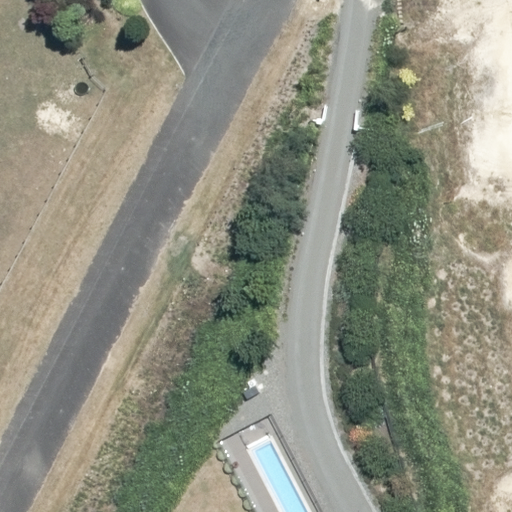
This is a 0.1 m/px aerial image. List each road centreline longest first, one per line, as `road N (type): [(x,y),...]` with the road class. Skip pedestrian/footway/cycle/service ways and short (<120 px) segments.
road 1 (residential): [(0,510),(264,0)]
road 2 (unknown): [(383,0),(325,336),(330,417),(374,511)]
